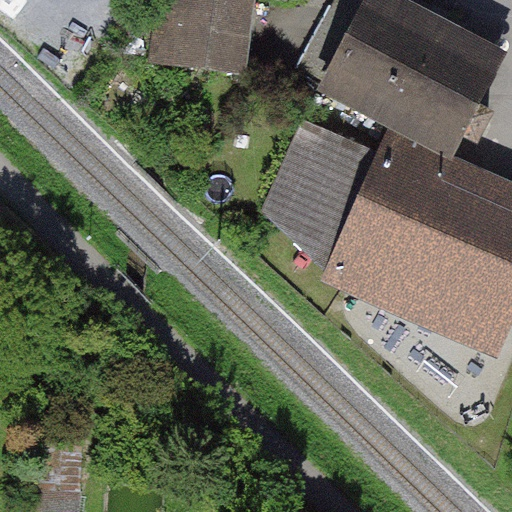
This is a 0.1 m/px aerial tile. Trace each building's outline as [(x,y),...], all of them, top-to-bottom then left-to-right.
[(185,0),(176,60),(241,69),(251,0),(185,0)] [(476,108),(501,61),(387,0),(372,0),(326,87),(403,128),(445,151),(454,155),(466,132),(479,139),(491,117),(476,108)] [(337,277),(496,347),(511,309),(511,212),(432,177),(445,151),(403,128),(386,161),(309,128),(272,215),(337,277)] [(389,322),(380,344),(421,360),(430,337),(389,322)] [(84,511),(85,445),(31,444),(30,511),(84,511)]
